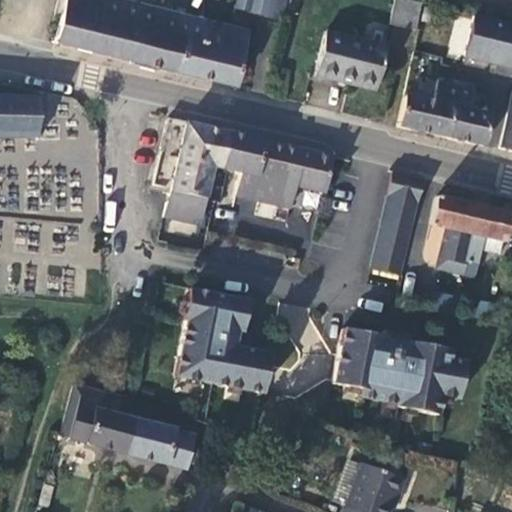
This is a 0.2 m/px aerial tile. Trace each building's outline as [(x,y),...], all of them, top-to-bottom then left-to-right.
[(178,0),(156,0),(155,7),(175,12),(178,0)] [(245,0),(236,16),(271,37),(292,1),(290,0),(245,0)] [(405,0),(396,0),(390,22),(419,30),(425,5),(405,0)] [(211,32),(153,18),(81,4),(65,56),(189,83),(196,51),(207,54),(211,32)] [(468,56),(511,67),(511,24),(479,16),(468,56)] [(258,43),(211,32),(207,54),(196,51),(189,83),(246,98),(258,43)] [(389,48),(328,32),(317,74),(378,90),(389,48)] [(440,72),(416,66),(413,75),(437,81),(440,72)] [(399,125),(445,136),(451,108),(432,103),(437,81),(413,75),(399,125)] [(451,108),(445,136),(482,146),(491,110),(479,91),(437,81),(432,103),(451,108)] [(511,92),(497,150),(511,154),(511,92)] [(48,124),(0,120),(0,162),(48,165),(48,124)] [(172,235),(207,243),(211,225),(218,195),(228,152),(174,141),(158,208),(178,213),(172,235)] [(329,218),(339,177),(228,152),(218,195),(250,203),(246,220),(297,232),(302,211),(329,218)] [(396,191),(374,288),(406,296),(427,198),(396,191)] [(443,290),(461,294),(477,227),(439,218),(433,246),(448,250),(441,279),(445,280),(443,290)] [(511,235),(477,227),(461,294),(472,297),(478,271),(497,275),(499,264),(506,265),(511,240),(511,235)] [(253,323),(194,312),(188,344),(190,344),(180,400),(269,416),(276,374),(252,370),(255,354),(247,353),(253,323)] [(390,357),(348,349),(338,405),(365,409),(364,417),(403,427),(404,424),(444,435),(448,415),(465,418),(472,380),(455,378),(456,369),(416,362),(417,356),(391,351),(390,357)] [(77,454),(134,469),(141,438),(112,431),(116,416),(85,408),(77,454)] [(203,455),(141,438),(134,469),(195,486),(203,455)] [(365,462),(346,511),(393,511),(400,494),(404,495),(410,478),(365,462)]
